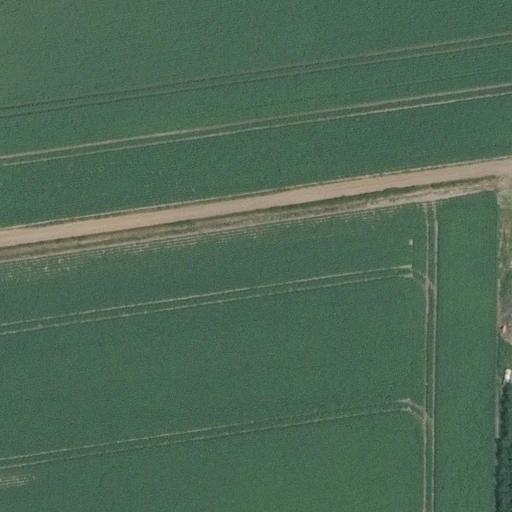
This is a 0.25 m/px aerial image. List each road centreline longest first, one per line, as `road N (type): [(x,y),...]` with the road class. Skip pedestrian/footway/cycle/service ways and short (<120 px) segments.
road 1 (track): [(0,267),(511,197)]
road 2 (track): [(511,392),(504,511)]
